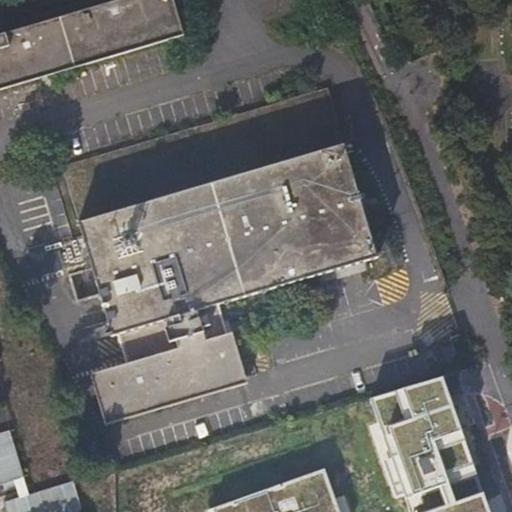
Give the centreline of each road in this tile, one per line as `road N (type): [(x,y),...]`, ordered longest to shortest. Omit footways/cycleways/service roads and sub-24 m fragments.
road 1 (unknown): [(441,321),(403,206),(340,71),(310,55),(254,60)]
road 2 (unknown): [(441,321),(115,434)]
road 3 (unknown): [(254,60),(0,139)]
road 4 (unknown): [(0,243),(50,374)]
road 5 (residential): [(511,396),(464,268)]
